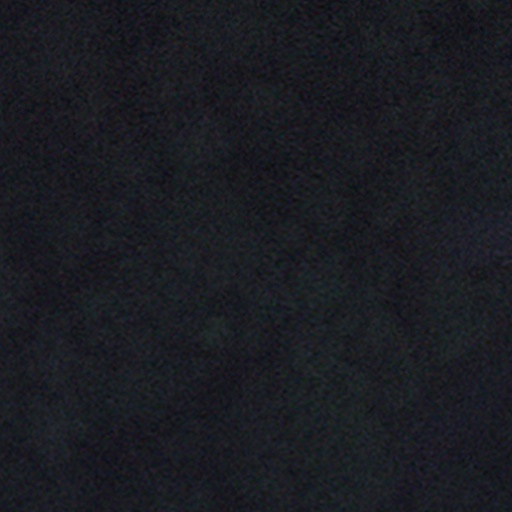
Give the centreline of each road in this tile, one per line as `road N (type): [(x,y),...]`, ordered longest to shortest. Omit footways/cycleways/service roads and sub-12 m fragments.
road 1 (track): [(0,447),(114,418),(375,279),(511,232)]
road 2 (track): [(511,358),(359,511)]
